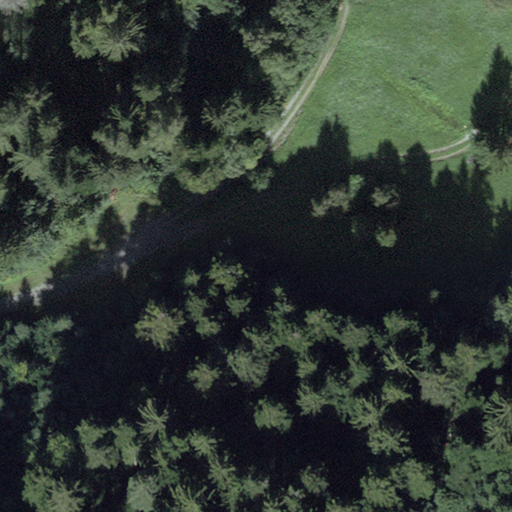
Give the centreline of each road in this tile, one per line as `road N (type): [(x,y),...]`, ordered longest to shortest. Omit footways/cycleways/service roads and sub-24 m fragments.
road 1 (track): [(0,298),(122,254),(155,220),(236,169),(289,112),(340,21),(342,0)]
road 2 (track): [(122,254),(360,162),(451,151),(479,136),(511,100)]
